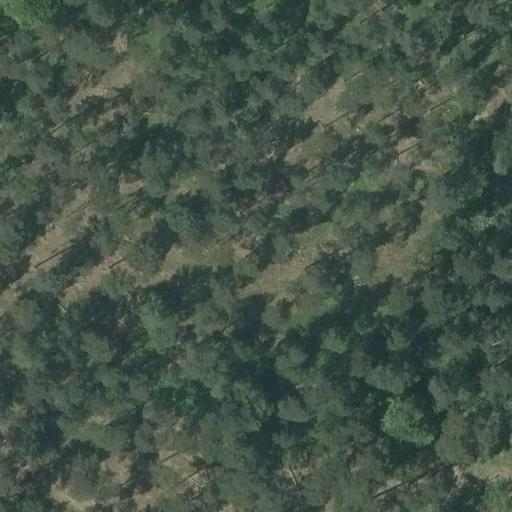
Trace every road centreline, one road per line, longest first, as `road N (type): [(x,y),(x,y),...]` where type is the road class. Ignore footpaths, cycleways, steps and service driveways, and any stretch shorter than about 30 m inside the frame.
road 1 (unknown): [(511,428),(376,484),(249,511)]
road 2 (unknown): [(121,511),(0,429)]
